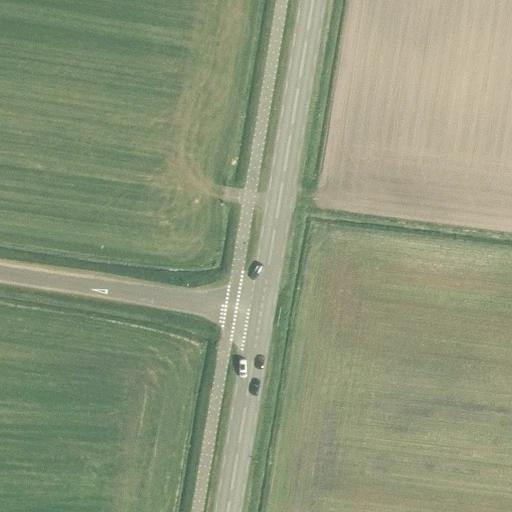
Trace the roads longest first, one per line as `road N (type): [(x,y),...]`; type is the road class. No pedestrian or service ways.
road 1 (secondary): [(262,315),(314,0)]
road 2 (unclassified): [(0,274),(262,315)]
road 3 (secondary): [(229,511),(262,315)]
